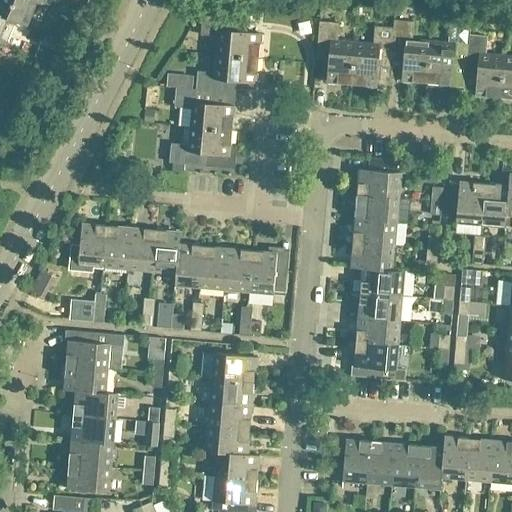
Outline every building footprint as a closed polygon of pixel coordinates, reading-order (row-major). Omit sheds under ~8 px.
[(26,26),(36,2),(29,0),(1,0),(1,2),(0,1),(0,15),(15,22),(26,26)] [(0,44),(5,46),(15,22),(0,15),(0,44)] [(258,59),(260,34),(237,32),(238,20),(202,17),(200,36),(219,38),(217,56),(258,59)] [(426,83),(429,42),(411,40),(413,22),(394,20),(393,28),(389,64),(391,64),(392,57),(403,58),(401,81),(426,83)] [(351,84),(355,43),(337,42),(338,24),(319,22),(316,58),(328,59),(326,82),(351,84)] [(465,63),(468,35),(469,27),(449,25),(447,44),(429,42),(426,83),(451,86),(453,62),(465,63)] [(298,42),(311,38),(307,26),(294,29),(298,42)] [(376,87),(378,63),(389,64),(393,28),(374,27),(373,45),(355,43),(351,84),(376,87)] [(499,98),(503,56),(485,55),(487,37),(468,35),(465,63),(465,71),(476,72),(474,95),(499,98)] [(256,84),(258,59),(217,56),(215,74),(197,72),(195,90),(192,90),(180,88),(175,88),(175,89),(231,94),(232,82),(256,84)] [(511,57),(503,56),(499,98),(511,98),(511,57)] [(181,75),(180,88),(192,90),(193,76),(181,75)] [(231,131),(234,106),(230,106),(231,94),(175,89),(173,108),(192,110),(190,128),(231,131)] [(144,115),(143,123),(153,123),(153,111),(146,110),(144,110),(144,115)] [(205,154),(229,156),(231,131),(190,128),(189,146),(170,144),(168,163),(172,164),(185,165),(204,166),(205,154)] [(398,198),(400,173),(396,173),(398,161),(369,158),(368,170),(359,169),(356,195),(398,198)] [(184,173),(185,165),(172,164),(171,172),(184,173)] [(504,227),(509,174),(508,174),(507,186),(483,184),(480,225),(504,227)] [(455,218),(454,223),(480,225),(483,184),(458,182),(458,186),(449,185),(446,217),(455,218)] [(441,202),(443,188),(432,187),(431,201),(441,202)] [(395,223),(398,198),(356,195),(354,219),(395,223)] [(440,216),(441,202),(431,201),(429,215),(440,216)] [(393,247),(395,223),(354,219),(352,243),(393,247)] [(102,268),(106,227),(81,224),(77,265),(102,268)] [(127,270),(130,229),(106,227),(102,268),(127,270)] [(151,272),(155,231),(130,229),(127,270),(151,272)] [(176,274),(178,245),(179,245),(180,233),(155,231),(151,272),(175,274),(176,274)] [(437,250),(438,236),(428,236),(426,250),(437,250)] [(483,252),(484,238),(474,237),(472,251),(483,252)] [(391,270),(393,247),(352,243),(350,268),(362,269),(403,272),(403,271),(391,270)] [(203,247),(179,245),(178,245),(176,274),(175,274),(174,286),(199,288),(203,247)] [(223,290),(227,249),(203,247),(199,288),(223,290)] [(248,293),(251,251),(227,249),(223,290),(248,293)] [(436,264),(437,250),(426,250),(425,264),(436,264)] [(285,296),(287,272),(275,271),(276,254),(251,251),(248,293),(285,296)] [(482,266),(483,252),(472,251),(471,265),(482,266)] [(401,297),(403,272),(362,269),(359,293),(401,297)] [(460,285),(480,287),(482,273),(462,271),(460,285)] [(442,300),(452,301),(454,287),(444,286),(442,300)] [(469,303),(471,289),(460,288),(459,302),(469,303)] [(398,321),(401,297),(359,293),(357,317),(398,321)] [(104,310),(105,296),(95,295),(94,303),(94,309),(104,310)] [(153,314),(154,300),(143,299),(142,313),(153,314)] [(451,315),(452,301),(442,300),(441,314),(451,315)] [(94,303),(71,301),(69,321),(93,323),(94,309),(94,303)] [(468,316),(469,303),(459,302),(457,315),(468,316)] [(202,318),(203,304),(192,303),(191,317),(202,318)] [(250,322),(251,308),(241,308),(240,321),(250,322)] [(103,324),(104,310),(94,309),(93,323),(103,324)] [(151,328),(153,314),(142,313),(141,327),(151,328)] [(200,332),(202,318),(191,317),(190,331),(200,332)] [(396,345),(398,321),(357,317),(355,341),(396,345)] [(259,337),(261,323),(250,322),(240,321),(238,335),(259,337)] [(106,370),(108,345),(123,346),(124,336),(93,334),(92,343),(67,341),(65,366),(106,370)] [(448,350),(449,336),(439,335),(438,349),(448,350)] [(465,351),(466,337),(456,336),(454,350),(465,351)] [(396,345),(355,341),(352,376),(393,380),(394,370),(396,345)] [(447,364),(448,350),(438,349),(437,363),(447,364)] [(464,365),(465,351),(454,350),(453,364),(464,365)] [(253,383),(256,358),(214,354),(212,379),(253,383)] [(162,374),(163,360),(152,359),(151,373),(162,374)] [(492,360),(492,385),(502,386),(503,361),(492,360)] [(178,376),(180,362),(169,361),(168,375),(178,376)] [(104,393),(106,370),(65,366),(63,391),(74,392),(74,391),(116,395),(116,394),(104,393)] [(160,388),(162,374),(151,373),(150,387),(160,388)] [(177,390),(178,376),(168,375),(167,389),(177,390)] [(251,407),(253,383),(212,379),(210,403),(251,407)] [(124,408),(125,396),(116,395),(74,391),(74,392),(72,416),(114,419),(115,407),(124,408)] [(249,431),(251,407),(210,403),(208,428),(249,431)] [(157,423),(159,409),(148,408),(147,423),(157,423)] [(174,425),(175,411),(165,410),(164,424),(174,425)] [(111,444),(114,419),(72,416),(70,440),(111,444)] [(156,437),(157,423),(147,423),(145,436),(156,437)] [(173,439),(174,425),(164,424),(162,438),(173,439)] [(247,455),(249,431),(208,428),(205,452),(217,454),(218,453),(259,457),(259,456),(247,455)] [(465,480),(469,438),(444,436),(443,448),(440,490),(441,490),(442,478),(465,480)] [(489,482),(493,441),(469,438),(465,480),(489,482)] [(109,468),(111,444),(70,440),(68,464),(109,468)] [(367,483),(370,442),(345,440),(342,481),(367,483)] [(511,484),(511,442),(493,441),(489,482),(511,484)] [(391,485),(395,444),(370,442),(367,483),(391,485)] [(415,487),(419,446),(395,444),(391,485),(415,487)] [(440,490),(443,448),(419,446),(415,487),(440,490)] [(257,481),(259,457),(218,453),(217,454),(215,477),(257,481)] [(153,472),(155,458),(143,457),(142,471),(153,472)] [(170,473),(171,459),(161,458),(159,472),(170,473)] [(107,493),(109,468),(68,464),(66,489),(107,493)] [(152,485),(153,472),(142,471),(141,484),(152,485)] [(168,487),(170,473),(159,472),(158,486),(168,487)] [(254,506),(257,481),(215,477),(213,502),(211,502),(210,511),(224,511),(246,511),(247,506),(254,506)] [(64,511),(81,511),(83,499),(53,496),(52,511),(64,511)] [(314,502),(312,511),(324,511),(326,503),(314,502)]
